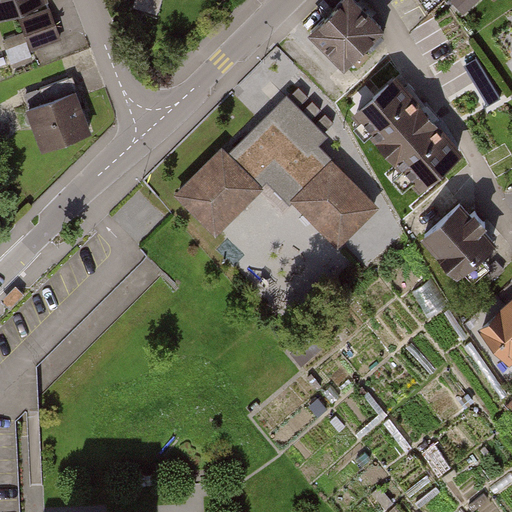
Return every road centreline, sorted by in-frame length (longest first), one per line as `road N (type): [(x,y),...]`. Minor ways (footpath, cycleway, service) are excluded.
road 1 (unclassified): [(377,0),(464,135),(511,231)]
road 2 (residential): [(0,278),(150,131)]
road 3 (residential): [(150,131),(284,0)]
road 4 (residential): [(150,131),(124,93),(89,0)]
